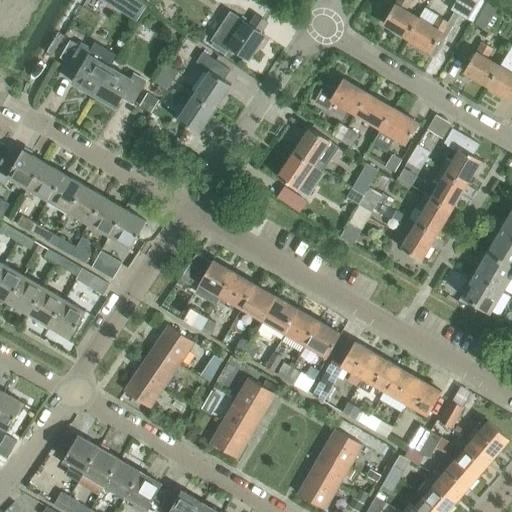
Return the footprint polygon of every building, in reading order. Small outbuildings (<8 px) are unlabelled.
[(136,0),(105,0),(137,20),(146,7),(136,0)] [(397,0),(383,24),(407,38),(419,19),(406,11),(413,1),(411,0),(397,0)] [(468,20),(472,22),(484,0),(456,0),(450,10),(468,21),(468,20)] [(484,0),(472,22),(485,31),(497,9),(485,2),(485,0),(484,0)] [(419,19),(407,38),(432,52),(449,23),(439,17),(425,8),(419,19)] [(214,43),(212,46),(226,55),(230,48),(247,60),(263,36),(259,33),(266,22),(257,16),(250,26),(245,23),(231,14),(212,41),(214,43)] [(58,33),(45,55),(51,58),(64,37),(58,33)] [(71,40),(61,58),(70,63),(67,67),(78,73),(72,82),(94,96),(110,68),(111,69),(117,55),(95,42),(90,50),(81,44),(80,45),(71,40)] [(465,72),(488,86),(500,67),(487,59),(493,48),(482,42),(465,72)] [(500,67),(488,86),(511,100),(511,45),(511,46),(500,67)] [(209,73),(193,95),(213,109),(230,85),(223,80),(229,72),(202,54),(195,63),(209,73)] [(166,64),(160,73),(172,82),(178,73),(166,64)] [(110,68),(94,96),(115,108),(121,99),(131,103),(144,81),(134,75),(130,80),(111,69),(110,68)] [(160,73),(154,82),(167,90),(172,82),(160,73)] [(331,99),(356,114),(369,93),(343,78),(336,91),(331,99)] [(369,93),(356,114),(382,129),(394,108),(369,93)] [(147,94),(140,107),(151,113),(158,101),(147,94)] [(197,133),(213,109),(193,95),(177,120),(197,133)] [(394,108),(382,129),(406,143),(418,122),(394,108)] [(429,129),(446,137),(454,121),(437,113),(429,129)] [(340,141),(347,129),(338,123),(331,136),(337,139),(335,144),(351,152),(353,148),(340,141)] [(310,127),(294,151),(322,170),(327,163),(338,146),(331,141),(310,127)] [(458,151),(451,162),(446,159),(440,169),(467,185),(481,160),(473,155),(480,144),(453,128),(444,142),(458,151)] [(347,129),(340,141),(353,148),(355,144),(352,142),(356,134),(347,129)] [(390,149),(395,137),(382,132),(377,144),(390,149)] [(418,145),(413,153),(425,160),(430,153),(418,145)] [(0,162),(0,173),(27,189),(43,162),(22,150),(19,154),(9,148),(0,162)] [(294,151),(277,176),(298,190),(299,189),(308,195),(319,179),(317,178),(322,170),(294,151)] [(413,153),(407,162),(419,170),(425,160),(413,153)] [(386,168),(394,173),(402,159),(392,154),(386,168)] [(43,162),(27,189),(48,201),(63,174),(43,162)] [(438,184),(430,198),(451,210),(467,185),(440,169),(433,181),(438,184)] [(63,174),(48,201),(68,213),(84,186),(63,174)] [(356,179),(351,188),(364,195),(369,187),(356,179)] [(84,186),(68,213),(89,224),(104,197),(84,186)] [(285,187),(278,198),(299,212),(306,201),(285,187)] [(379,200),(389,206),(393,199),(383,193),(382,194),(369,187),(364,195),(377,203),(379,200)] [(346,197),(359,205),(364,195),(351,188),(346,197)] [(0,210),(5,214),(12,202),(0,195),(0,210)] [(389,207),(389,206),(379,200),(377,203),(364,195),(359,205),(357,208),(370,216),(379,201),(389,207)] [(104,197),(89,224),(109,236),(125,209),(104,197)] [(430,198),(416,222),(437,234),(451,210),(430,198)] [(125,209),(109,236),(130,248),(145,221),(125,209)] [(511,210),(500,231),(511,237),(511,210)] [(22,216),(17,224),(30,232),(35,223),(22,216)] [(0,221),(0,232),(16,242),(21,234),(7,226),(0,222),(2,219),(0,221)] [(422,260),(437,234),(416,222),(415,224),(409,220),(403,230),(409,234),(401,247),(422,260)] [(30,232),(50,243),(55,235),(35,223),(30,232)] [(348,224),(340,238),(344,240),(351,244),(354,245),(362,231),(348,224)] [(511,237),(500,231),(487,252),(511,267),(511,237)] [(21,234),(16,242),(30,249),(35,242),(21,234)] [(50,243),(71,255),(76,247),(55,235),(50,243)] [(76,247),(71,255),(85,264),(89,255),(76,247)] [(44,257),(57,265),(62,257),(48,249),(44,257)] [(101,252),(92,267),(113,279),(122,263),(101,252)] [(511,267),(487,252),(474,274),(503,291),(511,275),(511,267)] [(57,265),(77,277),(82,269),(62,257),(57,265)] [(216,303),(220,297),(233,272),(212,260),(198,285),(210,292),(207,298),(216,303)] [(3,264),(0,268),(0,297),(8,302),(23,276),(3,264)] [(83,284),(103,296),(110,285),(82,269),(77,277),(84,281),(83,284)] [(233,272),(220,297),(241,309),(255,285),(233,272)] [(490,312),(503,291),(474,274),(461,295),(490,312)] [(23,276),(8,302),(29,314),(44,288),(23,276)] [(255,285),(241,309),(262,321),(276,297),(255,285)] [(44,288),(29,314),(49,326),(64,300),(44,288)] [(276,297),(262,321),(283,333),(297,309),(276,297)] [(64,300),(49,326),(69,338),(85,312),(64,300)] [(297,309),(283,333),(304,345),(318,321),(297,309)] [(190,310),(183,322),(200,331),(207,319),(190,310)] [(207,319),(200,331),(209,336),(216,324),(207,319)] [(318,321),(304,345),(316,352),(312,360),(322,365),(340,334),(318,321)] [(168,326),(154,348),(179,365),(194,343),(168,326)] [(241,338),(235,351),(243,356),(250,343),(241,338)] [(312,395),(322,401),(342,367),(352,372),(347,381),(358,387),(376,355),(354,342),(342,362),(334,357),(312,395)] [(250,343),(243,356),(252,361),(259,348),(250,343)] [(154,348),(139,369),(165,386),(179,365),(154,348)] [(274,351),(265,367),(274,371),(283,356),(274,351)] [(376,355),(358,387),(369,393),(373,385),(384,391),(398,367),(376,355)] [(214,356),(201,375),(210,382),(222,362),(214,356)] [(284,363),(277,375),(285,380),(292,368),(284,363)] [(312,367),(306,376),(313,380),(319,371),(312,367)] [(398,367),(384,391),(405,403),(419,379),(398,367)] [(292,368),(285,380),(294,385),(301,373),(292,368)] [(124,390),(150,408),(165,386),(139,369),(124,390)] [(247,378),(235,400),(261,416),(274,394),(247,378)] [(419,379),(405,403),(426,415),(440,391),(419,379)] [(2,392),(0,395),(0,426),(7,431),(23,404),(2,392)] [(207,399),(201,409),(211,414),(217,404),(207,399)] [(235,400),(222,421),(249,437),(261,416),(235,400)] [(450,428),(462,407),(452,401),(440,422),(450,428)] [(360,410),(354,420),(364,425),(370,415),(360,410)] [(364,425),(387,438),(393,428),(370,415),(364,425)] [(472,439),(471,439),(493,458),(510,439),(488,420),(480,430),(476,426),(469,435),(472,439)] [(236,458),(249,437),(222,421),(210,443),(236,458)] [(418,452),(424,442),(430,431),(421,425),(408,446),(418,452)] [(335,430),(322,451),(349,467),(362,445),(335,430)] [(430,431),(424,442),(435,448),(441,438),(430,431)] [(78,436),(63,464),(71,469),(67,476),(80,483),(84,476),(100,449),(78,436)] [(471,439),(455,459),(477,477),(493,458),(471,439)] [(424,442),(418,452),(429,458),(435,448),(424,442)] [(84,476),(80,483),(99,495),(103,487),(105,488),(121,460),(100,449),(84,476)] [(322,451),(310,472),(337,488),(349,467),(322,451)] [(399,455),(387,477),(398,483),(410,461),(399,455)] [(439,477),(461,496),(477,477),(455,459),(439,477)] [(121,460),(105,488),(125,500),(141,472),(121,460)] [(370,470),(367,476),(377,482),(380,476),(370,470)] [(141,472),(125,500),(134,505),(136,501),(149,509),(162,484),(141,472)] [(310,472),(297,494),(325,510),(337,488),(310,472)] [(387,477),(382,486),(392,492),(398,483),(387,477)] [(439,477),(422,497),(440,511),(447,511),(461,496),(439,477)] [(360,490),(355,498),(364,504),(369,495),(360,490)] [(61,491),(54,505),(66,511),(74,511),(80,503),(61,491)] [(198,511),(204,504),(182,491),(169,511),(198,511)] [(375,497),(366,511),(380,511),(386,503),(375,497)] [(409,511),(440,511),(422,497),(409,511)] [(354,498),(349,506),(360,511),(364,504),(355,498),(354,498)] [(80,503),(74,511),(91,511),(92,510),(80,503)]
